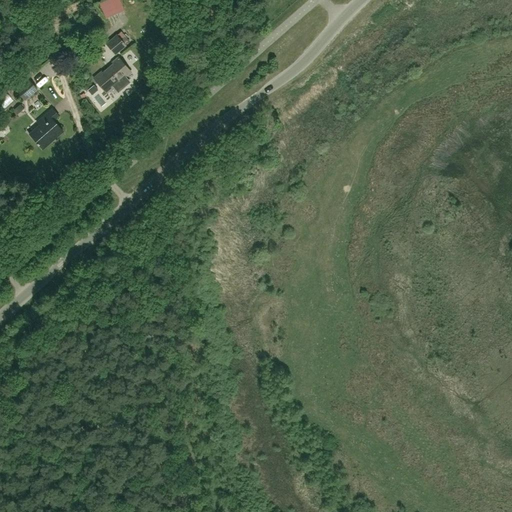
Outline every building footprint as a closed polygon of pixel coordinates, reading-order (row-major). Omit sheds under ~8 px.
[(106,18),(113,26),(117,22),(110,14),(106,18)] [(126,46),(117,34),(105,44),(115,55),(126,46)] [(113,64),(103,72),(103,73),(102,72),(94,78),(106,93),(114,87),(113,85),(124,76),(125,77),(131,72),(118,57),(112,62),(113,64)] [(29,80),(17,90),(25,100),(37,89),(29,80)] [(31,135),(42,148),(54,137),(55,138),(63,131),(54,121),(59,116),(52,109),(37,122),(41,127),(31,135)]
